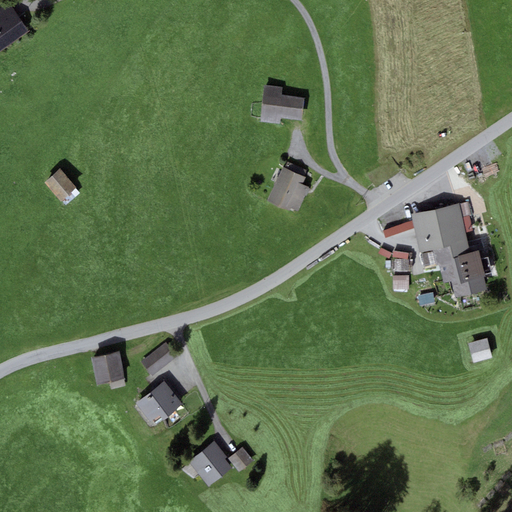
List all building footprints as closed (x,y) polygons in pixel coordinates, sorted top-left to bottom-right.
[(0,51),(30,31),(12,5),(0,13),(0,51)] [(305,98),(281,95),(282,87),(264,85),(259,122),(280,125),(281,118),(302,120),(305,98)] [(77,188),(60,168),(44,182),(61,201),(77,188)] [(283,168),(267,202),(289,213),(291,208),(298,211),(309,188),(302,185),(305,178),(283,168)] [(466,203),(459,204),(466,233),(473,231),(470,216),(472,216),(468,202),(466,203)] [(459,203),(411,214),(413,221),(414,228),(420,253),(433,250),(468,241),(466,233),(459,204),(459,203)] [(414,228),(413,221),(383,231),(385,238),(414,228)] [(478,251),(471,253),(468,241),(433,250),(436,264),(439,264),(443,283),(451,281),(455,298),(485,291),(482,278),(486,277),(485,275),(492,273),(488,259),(481,260),(478,251)] [(391,253),(381,248),(379,253),(389,258),(391,253)] [(409,260),(394,259),(394,271),(408,271),(409,260)] [(409,275),(392,276),(393,290),(409,289),(409,275)] [(420,306),(435,303),(433,293),(418,297),(420,306)] [(492,357),(487,339),(468,344),(474,363),(492,357)] [(141,363),(152,377),(177,358),(166,344),(141,363)] [(125,380),(120,352),(91,358),(96,385),(125,380)] [(155,426),(182,404),(163,381),(136,403),(155,426)] [(215,441),(189,462),(202,478),(209,486),(231,469),(224,460),(228,458),(215,441)] [(241,448),(228,459),(239,472),(253,461),(241,448)]
